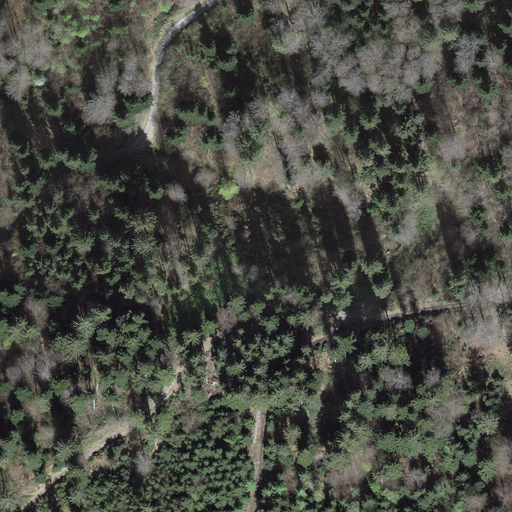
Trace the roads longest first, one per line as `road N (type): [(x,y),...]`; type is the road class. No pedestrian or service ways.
road 1 (track): [(255,511),(270,395),(287,363),(386,291),(439,218),(440,185),(423,126),(450,38),(489,0)]
road 2 (track): [(511,295),(225,332),(201,348),(141,419),(68,469),(25,511)]
road 3 (track): [(214,0),(164,40),(145,140),(47,185),(0,241)]
